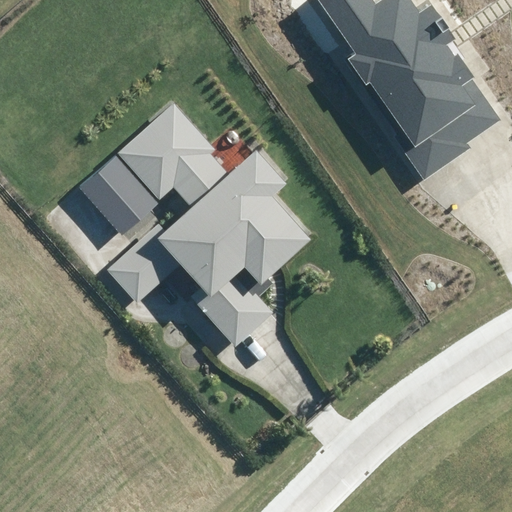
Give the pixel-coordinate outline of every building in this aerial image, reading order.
[(365,0),(320,0),(319,1),(357,53),(349,58),(411,145),(400,152),(421,182),(457,157),(474,145),(466,139),(495,119),(443,46),(451,41),(429,10),(416,19),(402,0),(394,0),(375,14),(365,0)] [(173,187),(189,204),(226,171),(211,154),(217,149),(175,103),(120,153),(161,198),(173,187)] [(284,186),(254,153),(167,231),(159,222),(105,270),(138,307),(182,267),(207,295),(197,304),(236,347),(274,313),(256,293),(247,300),(231,282),(245,269),(261,287),(281,269),(286,264),(314,240),(274,196),(284,186)] [(79,187),(122,235),(159,203),(116,155),(79,187)] [(328,308),(341,324),(358,310),(345,294),(328,308)]
